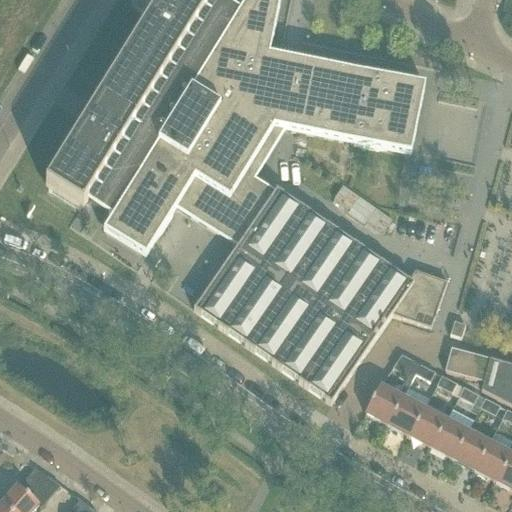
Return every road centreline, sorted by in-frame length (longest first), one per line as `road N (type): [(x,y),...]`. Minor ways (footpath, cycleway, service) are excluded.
road 1 (residential): [(421,511),(0,250)]
road 2 (residential): [(0,132),(88,0)]
road 3 (residential): [(133,511),(19,432)]
